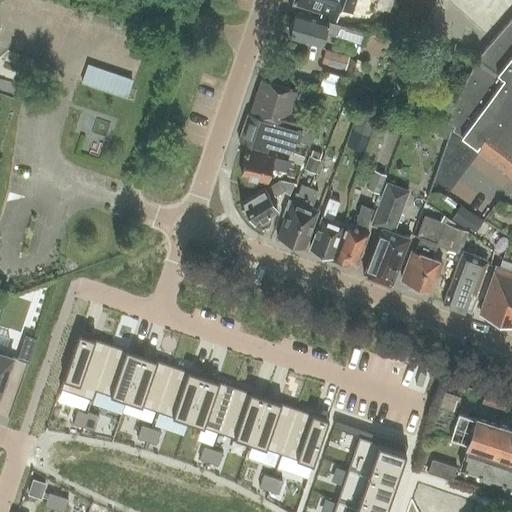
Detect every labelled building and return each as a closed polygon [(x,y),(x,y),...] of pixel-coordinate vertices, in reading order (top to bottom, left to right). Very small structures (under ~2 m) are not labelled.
[(294,0),(294,1),(322,9),(321,12),(324,15),(338,19),(341,8),(353,11),(356,1),(358,1),(360,0),(294,0)] [(362,43),(366,32),(297,12),(290,37),(321,46),(325,32),(362,43)] [(511,17),(476,56),(444,119),(454,124),(453,128),(511,171),(511,17)] [(357,62),(350,56),(326,49),(322,63),(355,72),(357,62)] [(127,94),(134,75),(90,60),(83,79),(127,94)] [(352,75),(348,89),(361,93),(364,84),(361,78),(352,75)] [(251,114),(307,131),(311,118),(290,112),(296,91),(262,79),(251,114)] [(378,114),(360,108),(353,131),(370,136),(378,114)] [(239,141),(267,149),(268,145),(292,151),(296,139),(299,140),(299,141),(309,144),(312,132),(307,131),(251,114),(248,113),(239,141)] [(452,126),(432,118),(427,130),(447,138),(452,126)] [(293,167),(294,163),(246,150),(242,166),(244,166),(242,175),(243,175),(243,178),(244,181),(244,182),(246,184),(248,185),(251,185),(253,185),(255,184),(256,182),(257,181),(257,179),(267,182),(271,167),(275,168),(275,170),(286,173),(288,165),(293,167)] [(380,194),(388,176),(375,171),(368,190),(380,194)] [(275,196),(285,190),(280,180),(241,203),(249,217),(251,215),(256,224),(257,223),(258,224),(260,225),(263,226),(265,226),(267,225),(269,224),(270,222),(270,221),(270,218),(270,215),(278,210),(277,210),(282,207),(275,196)] [(392,281),(409,237),(394,231),(409,190),(388,182),(372,224),(383,228),(365,274),(387,282),(392,281)] [(290,242),(291,240),(297,225),(294,224),(302,203),(304,203),(310,187),(302,184),(295,201),(288,199),(282,215),(286,216),(278,237),(290,242)] [(297,225),(291,240),(305,245),(318,209),(312,207),(318,190),(310,187),(304,203),(302,203),(294,224),(297,225)] [(333,255),(345,224),(334,220),(340,201),(329,197),(311,247),(333,255)] [(366,226),(373,208),(362,204),(357,217),(359,218),(357,226),(347,222),(334,255),(337,256),(339,260),(343,261),(348,260),(357,264),(369,230),(366,229),(367,227),(366,226)] [(485,220),(461,205),(453,219),(467,228),(468,226),(477,231),(485,220)] [(417,238),(421,239),(416,251),(413,250),(402,279),(421,286),(419,289),(429,292),(430,287),(429,287),(433,274),(437,275),(442,260),(433,257),(437,245),(460,253),(468,232),(454,227),(457,223),(443,215),(440,222),(425,216),(417,238)] [(488,260),(462,250),(444,301),(465,309),(466,306),(470,307),(488,260)] [(511,270),(497,265),(480,311),(511,322),(511,270)] [(79,333),(60,388),(93,399),(96,390),(95,390),(111,344),(86,335),(79,333)] [(38,339),(26,335),(17,359),(30,363),(38,339)] [(111,344),(95,390),(96,390),(126,400),(142,354),(111,344)] [(0,352),(0,392),(12,357),(0,352)] [(142,354),(126,400),(157,411),(173,365),(142,354)] [(173,365),(157,411),(188,422),(204,375),(173,365)] [(204,375),(188,422),(219,432),(235,386),(204,375)] [(235,386),(219,432),(250,443),(266,397),(235,386)] [(266,397),(250,443),(281,454),(297,407),(266,397)] [(297,407),(281,454),(313,464),(329,418),(297,407)] [(83,426),(87,413),(78,410),(73,423),(83,426)] [(88,411),(87,413),(83,426),(94,430),(99,415),(88,411)] [(470,441),(469,444),(511,458),(511,429),(510,429),(511,427),(500,424),(500,425),(460,412),(452,435),(470,441)] [(336,420),(334,426),(346,431),(348,424),(336,420)] [(147,441),(152,428),(142,424),(138,438),(147,441)] [(348,424),(346,431),(358,435),(360,428),(348,424)] [(161,431),(152,428),(147,441),(157,444),(161,431)] [(360,428),(358,435),(359,435),(370,439),(372,432),(360,428)] [(372,432),(370,439),(382,443),(384,436),(372,432)] [(359,435),(332,511),(385,511),(406,451),(394,447),(382,443),(370,439),(359,435)] [(384,436),(382,443),(394,447),(396,440),(384,436)] [(396,440),(394,447),(406,451),(408,444),(396,440)] [(511,458),(469,444),(461,468),(511,484),(511,458)] [(209,462),(214,449),(204,446),(200,459),(209,462)] [(223,452),(214,449),(209,462),(219,466),(223,452)] [(457,467),(433,459),(429,472),(453,480),(457,467)] [(269,490),(273,477),(264,474),(259,487),(269,490)] [(283,480),(273,477),(269,490),(278,494),(283,480)] [(55,509),(59,495),(50,492),(45,506),(55,509)] [(69,498),(59,495),(55,509),(64,511),(69,498)]
